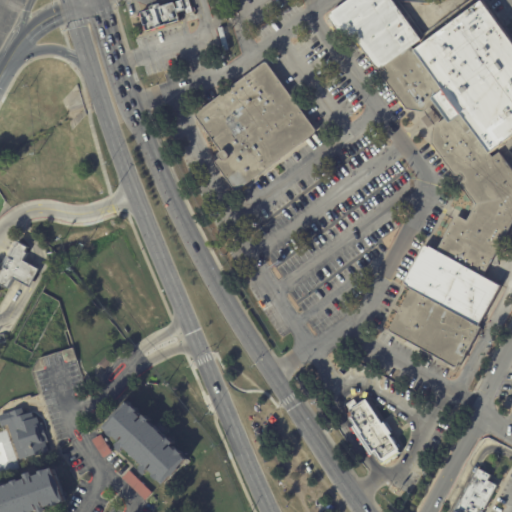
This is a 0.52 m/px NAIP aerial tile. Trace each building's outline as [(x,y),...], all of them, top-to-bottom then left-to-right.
[(189,0),(193,12),(187,14),(186,10),(177,13),(179,21),(165,25),(166,28),(159,30),(159,28),(156,29),(157,30),(153,32),(152,30),(146,31),(140,13),(151,10),(150,7),(159,4),(160,7),(174,3),(176,10),(178,9),(176,2),(184,0),(189,0)] [(484,1),(511,41),(511,138),(490,154),(493,158),(500,153),(511,169),(511,225),(496,255),(499,256),(497,258),(499,266),(489,268),(483,278),(501,288),(479,328),(482,329),(460,367),(459,366),(458,369),(456,369),(391,333),(390,331),(390,330),(412,291),(408,289),(409,287),(405,286),(405,284),(425,248),(427,248),(430,249),(430,248),(438,252),(457,218),(458,217),(459,217),(468,222),(477,206),(463,185),(462,183),(465,181),(464,180),(465,179),(463,175),(461,176),(461,175),(458,177),(456,177),(433,144),(435,128),(446,119),(436,104),(424,112),(407,110),(383,76),(387,73),(386,72),(387,72),(384,68),(383,68),(382,67),(378,70),(368,56),(365,57),(356,45),(356,38),(339,33),(328,17),(332,14),(331,12),(347,0),(392,0),(421,41),(412,47),(414,51),(484,1)] [(266,63),(267,63),(316,131),(316,133),(237,191),(235,192),(234,191),(215,165),(215,164),(216,162),(220,159),(218,157),(218,156),(219,154),(221,153),(195,117),(195,115),(195,114),(265,63),(266,63)] [(29,248),(26,252),(29,254),(25,261),(32,265),(41,270),(31,287),(22,282),(15,278),(9,288),(0,283),(0,278),(6,268),(5,268),(6,267),(3,266),(8,256),(12,258),(15,252),(12,250),(14,247),(16,248),(17,246),(15,245),(17,241),(29,248)] [(99,364),(106,356),(112,361),(105,369),(99,364)] [(366,398),(382,424),(384,423),(390,433),(389,434),(401,453),(383,464),(375,452),(372,454),(348,417),(352,415),(348,410),(366,398)] [(189,460),(181,469),(175,476),(174,476),(165,484),(161,480),(160,481),(154,476),(156,475),(151,469),(146,474),(141,468),(144,465),(126,447),(122,451),(118,446),(122,442),(116,436),(114,438),(109,433),(110,432),(105,427),(113,419),(113,418),(122,408),(122,409),(129,402),(133,407),(134,406),(140,411),(138,413),(143,418),(146,415),(152,420),(150,421),(168,439),(170,438),(176,443),(173,446),(178,451),(179,449),(185,454),(184,455),(189,460)] [(48,441),(46,441),(49,452),(21,461),(9,424),(2,426),(0,421),(0,415),(23,408),(25,414),(32,412),(34,418),(37,417),(39,423),(42,422),(48,441)] [(101,434),(112,452),(103,458),(92,440),(101,434)] [(57,476),(59,480),(60,479),(64,488),(63,489),(67,500),(60,503),(61,504),(54,507),(53,504),(47,507),(48,511),(44,511),(40,511),(39,510),(33,511),(0,511),(0,486),(2,486),(2,487),(13,483),(13,482),(20,479),(20,481),(27,479),(26,475),(33,472),(34,476),(41,473),(41,472),(47,469),(48,470),(54,468),(57,476)] [(491,475),(488,481),(497,486),(482,511),(457,511),(453,510),(460,499),(461,499),(465,492),(463,492),(466,487),(468,488),(477,472),(475,471),(477,468),(491,475)] [(129,470),(152,493),(145,500),(122,477),(129,470)]
